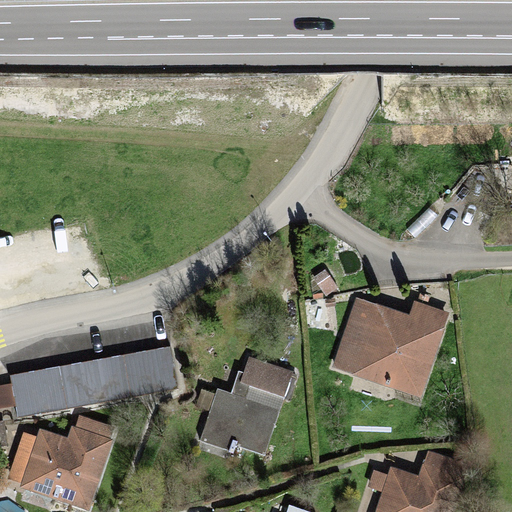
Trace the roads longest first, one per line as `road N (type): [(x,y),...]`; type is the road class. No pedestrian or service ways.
road 1 (tertiary): [(405,0),(360,96),(294,203),(159,294),(0,335)]
road 2 (motorway): [(0,22),(511,19)]
road 3 (track): [(294,203),(348,233),(435,261),(511,258)]
